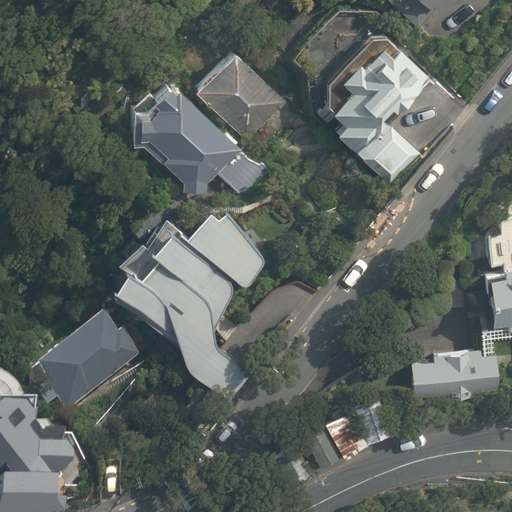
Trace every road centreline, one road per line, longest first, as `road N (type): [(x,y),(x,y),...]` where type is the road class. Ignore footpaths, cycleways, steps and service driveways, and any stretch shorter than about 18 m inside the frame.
road 1 (tertiary): [(162,511),(358,292),(511,85)]
road 2 (residential): [(511,447),(422,454),(300,511)]
